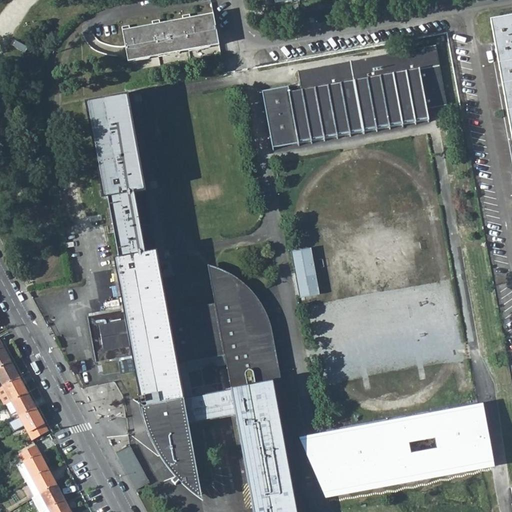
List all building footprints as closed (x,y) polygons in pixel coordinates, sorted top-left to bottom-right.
[(214,13),(122,30),(123,35),(126,51),(218,36),(214,13)] [(511,17),(490,22),(511,138),(511,17)] [(126,51),(128,61),(220,44),(218,36),(126,51)] [(446,104),(435,45),(298,71),(302,91),(296,92),(289,93),(298,144),(352,134),(429,120),(427,108),(446,104)] [(275,148),(298,144),(289,93),(266,98),(275,148)] [(169,476),(180,488),(189,496),(195,501),(201,505),(187,425),(236,416),(247,479),(252,507),(253,511),(297,511),(294,492),(287,452),(275,382),(273,370),(269,348),(265,349),(263,336),(261,326),(257,313),(250,299),(244,294),(239,289),(233,286),(214,289),(216,301),(168,310),(165,296),(158,256),(157,252),(146,191),(145,187),(129,101),(128,95),(86,102),(100,177),(104,199),(108,198),(119,258),(115,258),(124,309),(88,316),(97,361),(117,357),(133,354),(141,398),(139,398),(141,409),(143,423),(146,438),(151,448),(152,450),(159,462),(169,476)] [(312,247),(292,250),(300,297),(321,293),(312,247)] [(214,284),(214,289),(233,286),(239,289),(244,294),(250,299),(257,313),(261,326),(263,336),(265,349),(269,348),(273,370),(275,382),(282,381),(279,360),(278,354),(273,328),(270,312),(266,304),(262,295),(257,290),(252,285),(247,280),(241,277),(233,274),(224,271),(216,270),(212,269),(213,279),(214,284)] [(500,351),(487,281),(475,283),(487,354),(500,351)] [(0,342),(0,367),(11,362),(0,342)] [(133,354),(117,357),(122,378),(139,398),(141,398),(133,354)] [(19,377),(11,362),(0,367),(0,379),(3,385),(19,377)] [(19,377),(3,385),(11,401),(27,392),(19,377)] [(3,385),(0,387),(0,394),(5,404),(11,401),(3,385)] [(35,408),(27,392),(11,401),(5,404),(9,413),(16,410),(19,416),(35,408)] [(24,425),(32,439),(47,431),(35,408),(19,416),(24,425)] [(17,429),(24,425),(19,416),(12,420),(17,429)] [(23,463),(31,478),(48,469),(34,443),(17,451),(23,463)] [(17,467),(25,482),(31,478),(23,463),(17,467)] [(31,478),(39,493),(47,488),(56,484),(48,469),(31,478)] [(33,496),(39,493),(31,478),(25,482),(33,496)] [(39,493),(48,509),(64,500),(56,484),(47,488),(39,493)] [(297,511),(307,511),(307,510),(302,502),(294,492),(297,511)] [(42,511),(48,509),(39,493),(33,496),(32,498),(39,511),(42,511)] [(49,511),(70,511),(64,500),(48,509),(49,511)]
